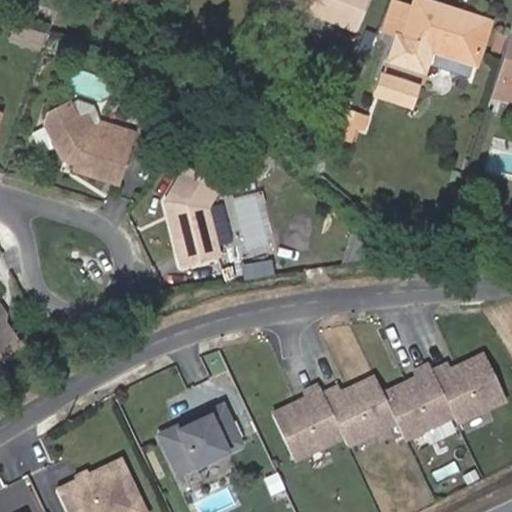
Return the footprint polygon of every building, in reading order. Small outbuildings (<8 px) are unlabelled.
[(146,0),(115,0),(114,2),(134,19),(146,0)] [(369,0),(279,0),(359,29),(369,0)] [(396,36),(405,38),(415,5),(396,0),(393,0),(384,32),(396,36)] [(477,65),(490,21),(419,0),(416,0),(415,5),(405,38),(396,36),(389,60),(426,72),(432,52),(440,54),(436,68),(470,78),(474,64),(477,65)] [(511,35),(509,35),(492,94),(511,99),(511,35)] [(379,95),(412,105),(419,85),(385,75),(379,95)] [(71,158),(70,163),(73,164),(72,170),(114,184),(127,148),(123,146),(127,133),(99,123),(97,128),(93,137),(84,135),(76,121),(67,103),(47,114),(43,126),(57,153),(71,158)] [(347,110),(343,122),(366,129),(370,116),(347,110)] [(169,220),(166,221),(178,265),(214,254),(201,206),(213,183),(181,165),(160,201),(163,211),(166,209),(169,220)] [(0,352),(17,338),(0,318),(0,352)] [(299,404),(272,417),(293,462),(342,439),(346,448),(395,425),(403,442),(452,419),(456,426),(505,403),(484,358),(457,371),(458,374),(452,377),(447,367),(432,375),(428,368),(413,375),(418,384),(411,388),(409,384),(382,397),(374,380),(347,392),(349,396),(342,399),(338,389),(322,396),(318,388),(303,395),(307,404),(300,407),(299,404)] [(177,428),(158,437),(177,478),(242,448),(223,406),(188,422),(190,426),(178,432),(177,428)] [(177,428),(178,432),(190,426),(188,422),(177,428)] [(57,491),(66,511),(145,511),(122,461),(57,491)]
